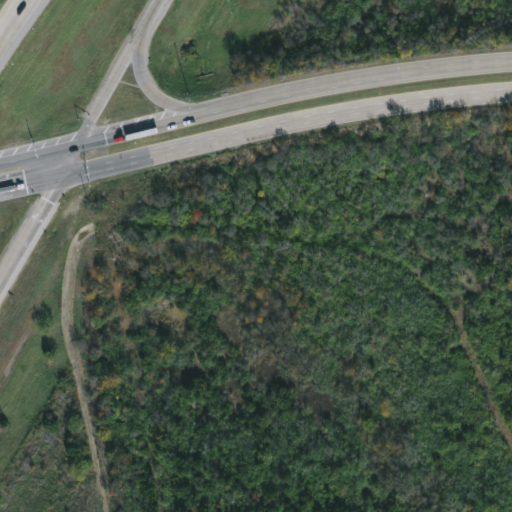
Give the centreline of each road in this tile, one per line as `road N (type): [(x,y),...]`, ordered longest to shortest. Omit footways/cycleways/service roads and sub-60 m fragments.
road 1 (primary): [(63,174),(380,110),(511,96)]
road 2 (primary): [(511,65),(328,88)]
road 3 (primary): [(238,109),(77,141)]
road 4 (motorway): [(77,141),(159,0)]
road 5 (motorway): [(238,109),(182,107),(153,96),(139,73),(140,33)]
road 6 (motorway): [(0,279),(63,174)]
